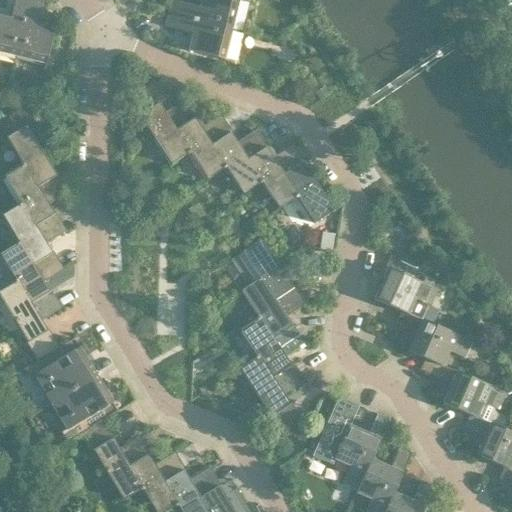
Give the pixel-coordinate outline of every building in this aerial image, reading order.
[(12,68),(28,0),(14,0),(10,19),(0,17),(0,57),(13,60),(11,68),(12,68)] [(42,0),(28,0),(12,68),(14,61),(44,68),(42,76),(43,76),(54,30),(36,26),(42,0)] [(167,15),(239,33),(240,33),(232,31),(239,1),(247,3),(247,2),(237,0),(199,0),(197,9),(170,2),(167,15)] [(239,33),(167,15),(163,28),(191,35),(186,52),(232,64),(232,63),(224,61),(232,31),(239,33)] [(170,166),(189,153),(163,114),(164,114),(158,105),(164,101),(152,83),(130,97),(142,115),(138,117),(170,166)] [(323,88),(316,93),(320,99),(327,95),(323,88)] [(184,101),(164,114),(163,114),(189,153),(206,180),(225,168),(199,129),(200,129),(194,120),(196,119),(184,101)] [(220,115),(200,129),(199,129),(225,168),(242,195),(261,183),(235,144),(236,143),(230,134),(232,133),(220,115)] [(47,206),(68,193),(57,175),(55,176),(25,127),(6,139),(22,166),(23,166),(47,206)] [(278,210),(296,198),(297,197),(271,158),(272,158),(266,149),(268,148),(256,130),(236,143),(235,144),(261,183),(278,210)] [(292,145),(272,158),(271,158),(297,197),(296,198),(314,224),(333,212),(302,164),(304,163),(292,145)] [(23,166),(22,166),(3,178),(20,205),(21,205),(45,245),(45,244),(66,232),(55,214),(53,215),(47,206),(23,166)] [(21,205),(20,205),(1,216),(18,244),(18,243),(42,283),(43,283),(63,271),(52,252),(51,253),(45,244),(45,245),(21,205)] [(230,260),(247,287),(258,280),(284,319),(285,318),(305,305),(293,287),(291,289),(260,241),(259,241),(258,240),(256,242),(257,243),(230,260)] [(18,243),(18,244),(0,254),(0,256),(16,282),(40,322),(41,322),(61,309),(50,291),(48,292),(43,283),(42,283),(18,243)] [(387,270),(374,301),(401,313),(407,315),(407,314),(420,320),(426,306),(431,308),(431,307),(429,306),(436,292),(438,292),(438,291),(413,280),(418,269),(390,257),(384,269),(387,270)] [(283,357),(284,357),(304,344),(292,326),(290,327),(285,318),(284,319),(258,280),(247,287),(240,292),(257,319),(258,318),(283,357)] [(25,343),(36,362),(59,348),(48,330),(46,331),(41,322),(40,322),(16,282),(0,291),(0,299),(26,343),(25,343)] [(408,353),(424,360),(435,365),(441,367),(441,366),(447,352),(465,360),(472,343),(420,320),(407,314),(407,315),(401,313),(396,324),(416,333),(408,353)] [(239,331),(256,357),(257,357),(282,396),(283,396),(303,383),(291,365),(290,366),(284,357),(283,357),(258,318),(257,319),(239,331)] [(50,403),(95,376),(73,340),(59,348),(36,362),(22,370),(28,380),(34,377),(50,403)] [(257,357),(256,357),(238,370),(269,417),(269,418),(280,436),(302,421),(290,404),(289,405),(283,396),(282,396),(257,357)] [(493,410),(493,409),(497,411),(503,395),(506,396),(506,395),(441,366),(441,367),(435,365),(424,360),(419,371),(450,385),(442,405),(469,416),(475,419),(475,418),(493,426),(493,425),(491,424),(495,414),(494,413),(493,412),(493,411),(493,410)] [(81,434),(103,421),(117,412),(95,376),(50,403),(66,429),(60,433),(66,443),(81,434)] [(370,461),(371,461),(389,420),(376,415),(367,436),(349,427),(358,407),(338,398),(312,457),(331,466),(334,460),(348,467),(341,484),(356,491),(357,491),(370,461)] [(476,456),(503,468),(509,471),(509,470),(511,463),(511,434),(493,426),(475,418),(475,419),(469,416),(464,428),(484,437),(476,456)] [(117,449),(118,449),(112,440),(114,439),(103,421),(81,434),(92,452),(93,452),(122,501),(141,489),(117,449)] [(153,465),(148,456),(149,455),(138,437),(118,449),(117,449),(141,489),(154,511),(165,511),(168,511),(177,505),(153,465)] [(357,491),(356,491),(355,493),(370,500),(365,511),(384,511),(392,494),(393,495),(411,454),(398,448),(389,469),(371,461),(370,461),(357,491)] [(153,465),(177,505),(168,511),(206,511),(188,481),(183,472),(185,471),(174,453),(153,465)] [(188,481),(206,511),(232,511),(218,488),(220,487),(209,468),(188,481)] [(511,471),(509,470),(509,471),(503,468),(498,479),(511,485),(511,502),(510,508),(511,508),(511,471)] [(421,511),(433,487),(420,482),(411,503),(393,495),(392,494),(384,511),(421,511)]
